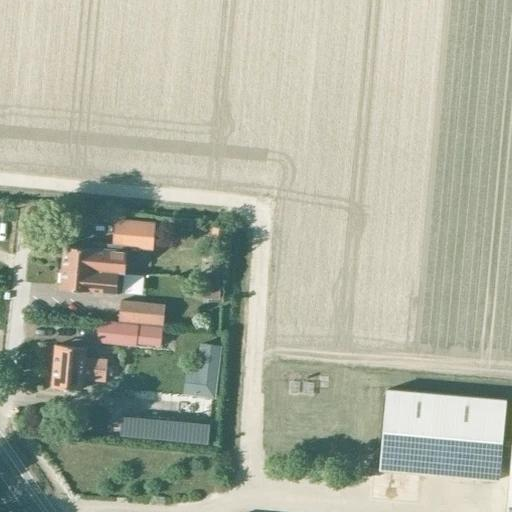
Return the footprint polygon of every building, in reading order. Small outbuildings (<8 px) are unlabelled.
[(115,220),(113,244),(128,245),(153,248),(155,224),(115,220)] [(213,241),(213,225),(198,224),(197,240),(213,241)] [(215,228),(214,245),(224,246),(225,229),(215,228)] [(65,267),(126,273),(128,245),(113,244),(95,242),(95,248),(67,246),(65,267)] [(126,273),(65,267),(63,288),(91,291),(96,296),(102,297),(107,293),(124,294),(126,273)] [(203,298),(218,299),(220,284),(204,283),(203,298)] [(119,320),(162,324),(164,304),(121,300),(119,320)] [(136,343),(160,345),(161,327),(97,321),(95,341),(136,345),(136,343)] [(89,343),(86,340),(79,339),(75,342),(75,346),(58,344),(55,386),(87,390),(87,380),(108,381),(109,359),(89,358),(90,347),(89,347),(89,343)] [(186,370),(183,392),(214,396),(219,354),(200,352),(198,371),(186,370)] [(506,399),(386,389),(379,470),(499,481),(506,399)] [(161,410),(162,399),(120,395),(119,407),(161,410)] [(325,437),(327,411),(297,408),(294,434),(325,437)] [(120,434),(208,442),(210,425),(121,417),(120,434)]
